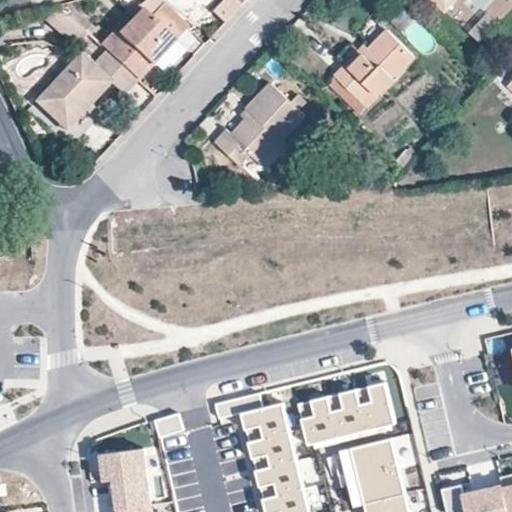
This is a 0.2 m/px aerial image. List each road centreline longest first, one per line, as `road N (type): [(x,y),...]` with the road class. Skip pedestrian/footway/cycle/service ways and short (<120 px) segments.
road 1 (residential): [(58,411),(125,387),(433,317)]
road 2 (residential): [(74,203),(116,182),(277,0)]
road 3 (residential): [(58,411),(59,265),(74,203)]
road 4 (residential): [(433,317),(464,427),(476,435),(511,433)]
